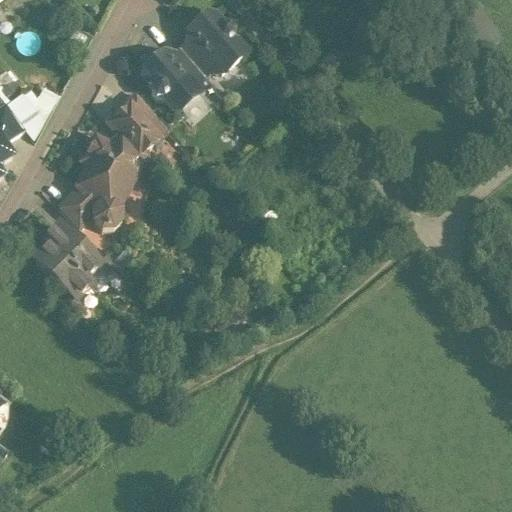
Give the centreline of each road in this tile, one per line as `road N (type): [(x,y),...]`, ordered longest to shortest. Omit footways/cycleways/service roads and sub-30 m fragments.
road 1 (track): [(231,0),(422,236)]
road 2 (residential): [(0,236),(127,0)]
road 3 (track): [(422,236),(511,344)]
